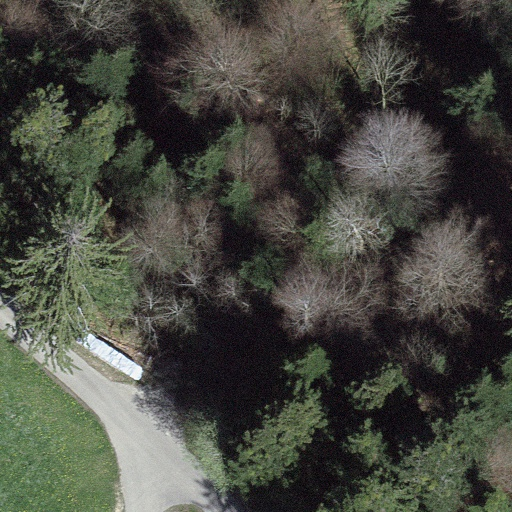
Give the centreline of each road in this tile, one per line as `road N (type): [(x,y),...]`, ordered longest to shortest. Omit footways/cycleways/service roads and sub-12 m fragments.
road 1 (track): [(511,362),(285,378),(225,395),(157,442)]
road 2 (unclassified): [(157,442),(0,300)]
